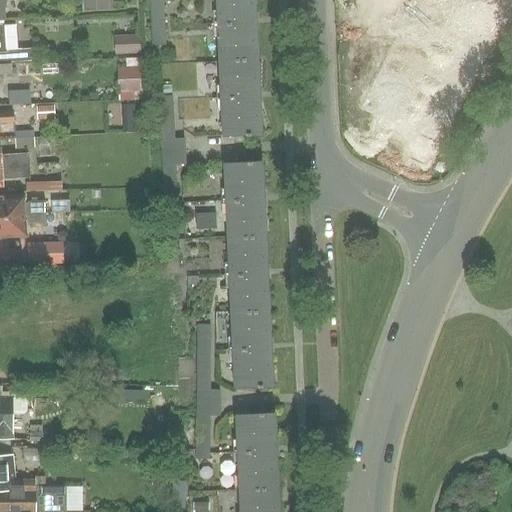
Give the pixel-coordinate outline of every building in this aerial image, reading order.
[(216,0),(218,25),(236,24),(236,19),(254,19),(253,3),(255,3),(254,0),(216,0)] [(407,149),(413,158),(511,9),(511,0),(418,0),(352,99),(375,115),(369,124),(407,149)] [(165,2),(152,2),(152,13),(165,13),(165,2)] [(165,13),(152,13),(152,24),(166,23),(165,13)] [(166,23),(152,24),(153,35),(166,34),(166,23)] [(236,24),(218,25),(220,62),(256,60),(256,56),(257,56),(256,43),(255,43),(254,28),(236,28),(236,24)] [(16,25),(3,26),(0,26),(0,62),(32,61),(31,49),(10,50),(16,47),(17,42),(16,25)] [(116,33),(117,50),(140,49),(140,33),(116,33)] [(153,46),(167,45),(166,34),(153,35),(153,46)] [(220,62),(221,99),(240,98),(239,93),(257,93),(256,78),(258,78),(257,65),(256,65),(256,60),(220,62)] [(0,74),(11,74),(11,63),(0,64),(0,74)] [(142,92),(142,66),(118,66),(118,92),(142,92)] [(157,86),(157,96),(172,96),(172,86),(157,86)] [(32,104),(31,89),(18,90),(18,91),(10,91),(11,105),(32,104)] [(174,106),(174,96),(160,96),(160,107),(174,106)] [(240,98),(221,99),(223,135),(222,135),(222,136),(246,135),(251,135),(259,134),(259,129),(260,129),(260,117),(258,117),(258,101),(240,102),(240,98)] [(56,119),(55,105),(37,106),(38,120),(56,119)] [(174,106),(160,107),(161,118),(175,117),(174,106)] [(0,122),(13,121),(12,110),(0,110),(0,122)] [(175,117),(161,118),(161,128),(175,128),(175,117)] [(175,128),(161,128),(162,139),(176,139),(175,128)] [(16,149),(32,150),(33,137),(17,136),(16,149)] [(186,138),(176,139),(162,139),(162,152),(186,151),(186,138)] [(186,151),(162,152),(163,164),(177,164),(187,163),(186,151)] [(4,166),(28,165),(28,153),(0,155),(0,154),(0,164),(4,164),(4,166)] [(226,201),(244,200),(244,195),(262,194),(261,179),(263,179),(262,167),(261,167),(260,161),(252,162),(252,161),(247,161),(247,162),(223,163),(223,165),(224,165),(226,201)] [(29,177),(28,165),(4,166),(4,164),(0,164),(0,185),(2,186),(2,179),(29,177)] [(177,164),(163,164),(163,175),(177,175),(177,164)] [(177,175),(163,175),(164,186),(178,186),(177,175)] [(63,181),(27,182),(27,191),(64,190),(63,181)] [(178,186),(164,186),(164,197),(178,197),(178,186)] [(0,214),(45,214),(44,201),(28,202),(28,210),(25,210),(24,197),(0,197),(0,214)] [(178,197),(164,197),(165,208),(179,207),(178,197)] [(244,200),(226,201),(227,238),(263,236),(263,231),(265,231),(264,219),(263,219),(262,204),(244,204),(244,200)] [(179,207),(165,208),(165,219),(179,218),(179,207)] [(46,226),(45,214),(0,214),(0,235),(26,235),(25,221),(29,221),(30,227),(46,226)] [(166,230),(180,229),(179,218),(165,219),(166,230)] [(227,238),(229,275),(247,275),(247,270),(265,269),(264,253),(266,253),(265,241),(264,241),(263,236),(227,238)] [(28,242),(29,265),(64,264),(64,242),(28,242)] [(247,275),(229,275),(231,312),(267,311),(267,306),(268,306),(268,293),(266,294),(265,279),(247,279),(247,275)] [(231,312),(232,350),(251,349),(250,344),(268,343),(268,328),(269,328),(268,315),(267,315),(267,311),(231,312)] [(212,336),(212,325),(197,325),(197,336),(212,336)] [(212,347),(212,336),(197,336),(197,347),(212,347)] [(212,358),(212,347),(197,347),(197,357),(212,358)] [(251,353),(251,349),(232,350),(234,386),(233,386),(233,387),(256,386),(256,387),(261,387),(261,386),(270,386),(270,380),(271,380),(271,368),(269,368),(268,352),(251,353)] [(212,368),(212,358),(197,357),(197,368),(212,368)] [(212,379),(212,368),(197,368),(197,379),(212,379)] [(197,390),(211,390),(212,379),(197,379),(197,390)] [(211,390),(197,390),(197,403),(221,403),(221,390),(211,390)] [(14,408),(29,408),(37,408),(37,399),(0,398),(0,433),(1,434),(1,438),(13,438),(14,408)] [(221,403),(197,403),(197,416),(211,416),(221,416),(221,403)] [(237,453),(255,452),(255,447),(273,446),(272,431),(274,431),(273,419),(272,419),(271,413),(264,413),(258,413),(258,414),(235,415),(235,416),(237,453)] [(211,416),(197,416),(197,427),(211,427),(211,416)] [(211,427),(197,427),(196,437),(211,438),(211,427)] [(211,438),(196,437),(196,448),(211,448),(211,438)] [(196,459),(211,459),(211,448),(196,448),(196,459)] [(255,452),(237,453),(238,490),(275,488),(275,483),(276,483),(276,471),(274,471),(273,456),(255,457),(255,452)] [(0,511),(37,509),(36,489),(34,489),(33,479),(13,480),(11,455),(0,455),(0,511)] [(275,488),(238,490),(239,511),(275,511),(276,506),(277,505),(277,493),(275,493),(275,488)] [(209,511),(209,502),(194,503),(194,511),(209,511)]
